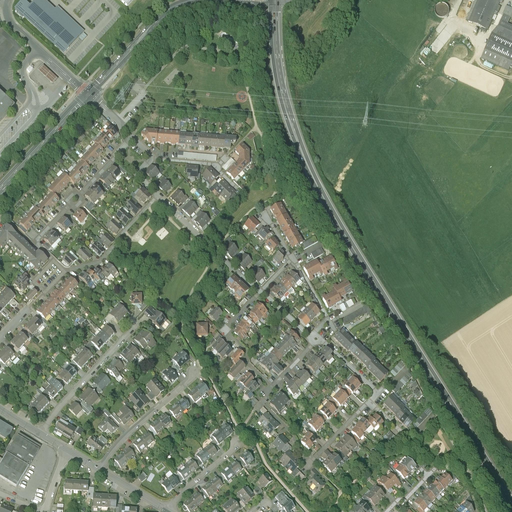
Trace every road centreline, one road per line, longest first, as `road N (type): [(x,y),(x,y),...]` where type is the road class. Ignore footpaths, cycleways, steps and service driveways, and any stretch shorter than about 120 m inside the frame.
road 1 (primary): [(274,31),(287,113),(312,176),(511,504)]
road 2 (secondary): [(89,94),(174,6),(234,0)]
road 3 (residential): [(37,432),(132,324)]
road 4 (residential): [(261,292),(159,195)]
road 5 (residential): [(99,469),(193,372)]
road 6 (secondary): [(0,188),(89,94)]
road 7 (unclassified): [(8,0),(12,23),(89,94)]
road 8 (residential): [(66,270),(101,259),(159,195)]
